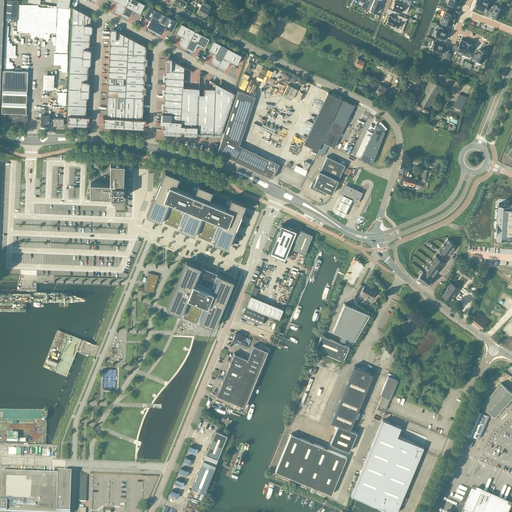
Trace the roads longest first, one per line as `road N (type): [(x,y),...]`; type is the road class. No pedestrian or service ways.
road 1 (unclassified): [(374,234),(398,144),(390,119),(161,0)]
road 2 (unclassified): [(151,511),(279,192)]
road 3 (unclassified): [(421,511),(469,385),(495,349)]
road 4 (unknown): [(369,331),(388,351),(337,492)]
road 5 (tertiary): [(495,349),(402,276),(375,240)]
road 6 (tertiary): [(279,192),(152,147)]
road 7 (unknown): [(307,110),(268,98),(253,106),(248,137),(286,150)]
road 8 (residential): [(101,13),(95,140)]
road 9 (tertiary): [(375,240),(447,213),(472,173)]
